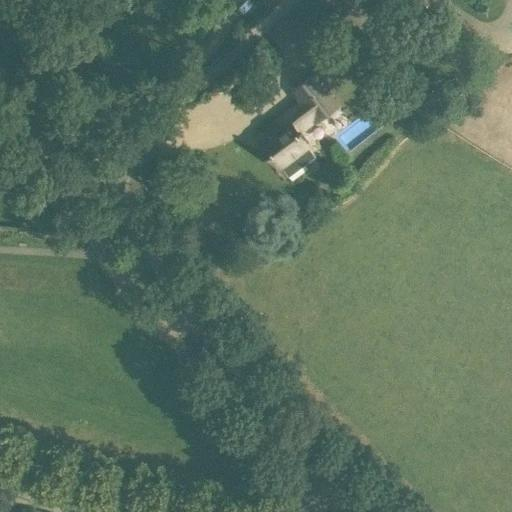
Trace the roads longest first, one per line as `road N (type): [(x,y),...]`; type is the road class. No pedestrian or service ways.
road 1 (unclassified): [(194,314),(10,0)]
road 2 (unclassified): [(194,314),(164,331),(144,315),(75,207),(0,56)]
road 3 (unclassified): [(329,486),(271,423),(194,314)]
road 4 (residential): [(154,511),(0,467)]
